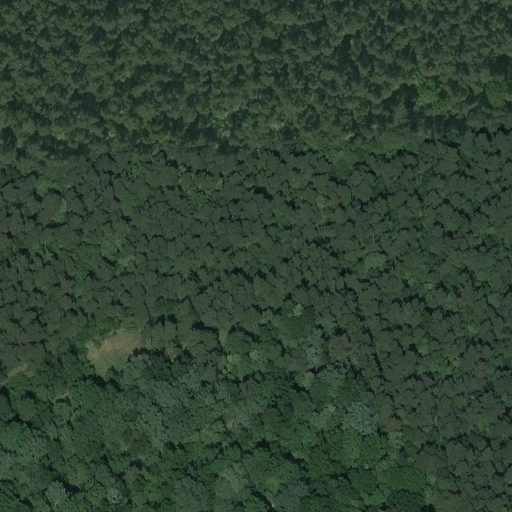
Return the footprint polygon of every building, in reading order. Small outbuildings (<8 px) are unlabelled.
[(281,333),(268,339),(280,370),(291,373),(308,366),(312,359),(300,327),(286,331),(289,339),(284,341),(281,333)] [(221,356),(208,361),(219,393),(237,399),(255,391),(262,377),(249,344),(234,350),(237,359),(232,360),(229,352),(226,354),(228,362),(223,364),(221,356)] [(142,388),(129,393),(141,425),(159,431),(177,424),(183,409),(170,377),(156,382),(158,391),(153,393),(151,385),(147,386),(150,394),(145,396),(142,388)] [(306,415),(293,421),(305,452),(316,455),(339,447),(345,437),(333,405),(320,409),(322,418),(317,420),(315,412),(311,413),(314,421),(309,423),(306,415)] [(64,420),(51,425),(62,457),(80,463),(98,455),(105,441),(92,409),(77,414),(80,423),(75,425),(72,417),(69,418),(72,426),(67,428),(64,420)] [(228,447),(215,452),(226,484),(238,487),(260,479),(267,469),(254,437),(241,441),(244,450),(239,452),(236,444),(233,445),(236,453),(231,455),(228,447)] [(0,492),(3,494),(21,486),(27,472),(14,439),(0,444),(0,445),(2,454),(0,454),(0,492)] [(150,478),(137,483),(146,511),(173,511),(182,509),(189,499),(176,467),(163,472),(166,481),(161,483),(158,474),(154,476),(157,484),(152,486),(150,478)] [(338,496),(325,501),(329,511),(375,511),(365,485),(352,490),(355,499),(350,501),(347,492),(343,494),(346,502),(341,504),(338,496)] [(71,511),(71,510),(65,511),(102,511),(98,499),(84,504),(86,511),(81,511),(80,507),(76,508),(77,511),(71,511)]
